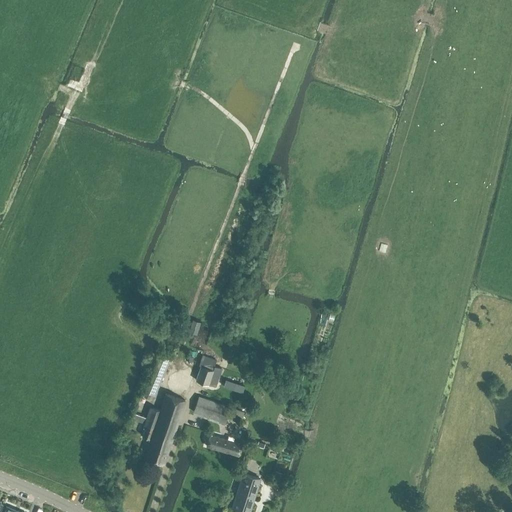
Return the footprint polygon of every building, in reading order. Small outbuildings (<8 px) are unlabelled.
[(144,390),(148,391),(145,397),(149,399),(151,393),(155,395),(170,358),(159,353),(144,390)] [(196,379),(215,386),(221,368),(214,366),(216,360),(202,355),(199,364),(201,365),(196,379)] [(242,392),(244,385),(226,379),(224,387),(242,392)] [(143,427),(145,428),(143,435),(150,438),(144,456),(164,462),(185,400),(166,393),(160,410),(151,406),(147,417),(131,411),(129,417),(145,423),(143,427)] [(194,412),(224,422),(229,407),(199,396),(194,412)] [(233,408),(231,417),(242,420),(245,412),(233,408)] [(210,434),(206,445),(238,455),(242,443),(233,441),(234,437),(229,436),(228,439),(210,434)] [(282,473),(276,471),(273,481),(279,483),(282,473)] [(232,507),(246,511),(248,511),(260,478),(243,473),(232,507)]
